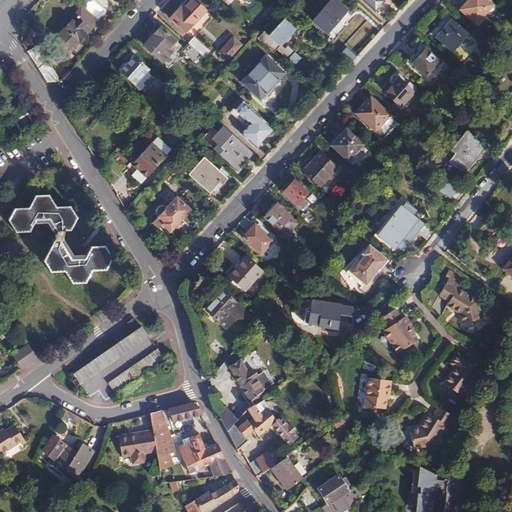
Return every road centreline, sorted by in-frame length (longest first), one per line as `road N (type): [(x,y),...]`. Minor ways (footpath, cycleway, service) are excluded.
road 1 (residential): [(427,0),(160,286)]
road 2 (unclassified): [(160,286),(51,100)]
road 3 (residential): [(199,389),(104,413),(58,397),(36,375)]
road 4 (residential): [(448,511),(448,486),(466,442),(511,364)]
road 5 (residential): [(416,273),(511,152)]
road 6 (unclassified): [(36,375),(160,286)]
road 7 (residential): [(51,100),(148,0)]
